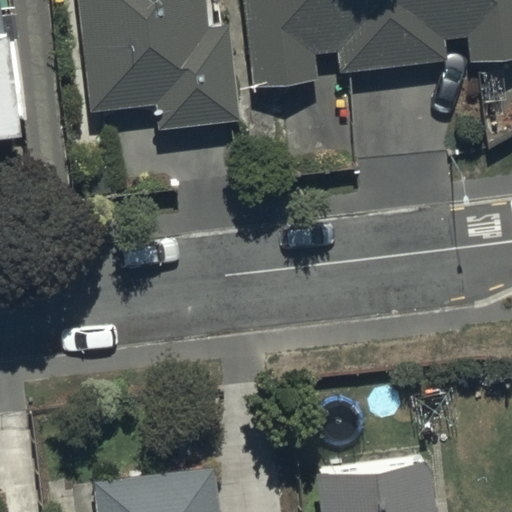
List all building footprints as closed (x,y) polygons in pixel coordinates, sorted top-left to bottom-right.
[(74,0),(87,101),(150,94),(153,121),(233,112),(221,17),(208,18),(205,0),(74,0)] [(336,66),(443,54),(441,29),(464,26),(466,51),(511,45),(511,0),(239,0),(248,76),(313,69),(310,44),(333,41),(336,66)] [(0,156),(25,154),(12,42),(2,43),(0,25),(0,156)] [(435,511),(429,451),(312,463),(317,511),(435,511)] [(220,511),(213,457),(88,472),(93,511),(220,511)] [(0,511),(10,511),(9,499),(0,500),(0,511)]
